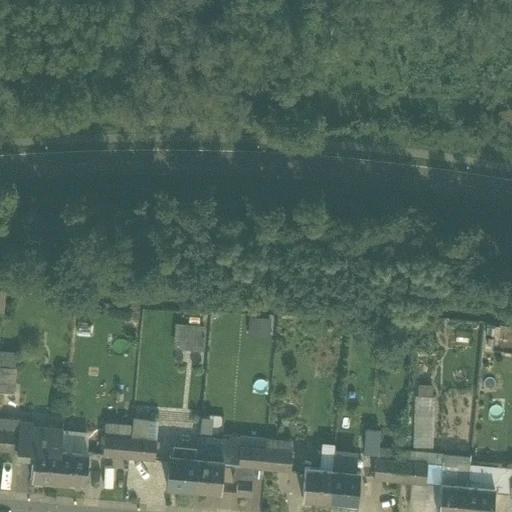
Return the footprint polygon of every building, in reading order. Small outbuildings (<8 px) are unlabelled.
[(271,318),(249,317),(248,335),(270,336),(271,318)] [(205,327),(174,323),(171,348),(202,351),(205,327)] [(0,358),(0,366),(15,368),(16,351),(1,349),(0,358)] [(0,392),(12,393),(15,368),(0,366),(0,392)] [(432,447),(434,396),(414,395),(412,447),(432,447)] [(200,414),(199,433),(211,434),(213,415),(200,414)] [(132,417),(131,424),(130,436),(146,437),(148,418),(132,417)] [(0,418),(0,448),(18,450),(19,430),(7,429),(8,419),(0,418)] [(146,437),(156,438),(158,419),(148,418),(146,437)] [(20,420),(8,419),(7,429),(19,430),(20,426),(20,420)] [(104,434),(130,436),(131,424),(105,422),(104,434)] [(17,454),(32,455),(33,446),(35,427),(20,426),(19,430),(18,450),(17,454)] [(35,427),(33,446),(60,448),(62,429),(35,427)] [(196,457),(223,459),(225,435),(211,434),(199,433),(196,457)] [(364,456),(375,457),(376,446),(377,434),(366,433),(364,456)] [(103,454),(128,456),(130,436),(104,434),(103,454)] [(225,435),(223,459),(238,460),(240,445),(266,447),(266,439),(225,435)] [(128,456),(154,458),(156,438),(146,437),(130,436),(128,456)] [(266,447),(291,449),(292,440),(266,439),(266,447)] [(171,454),(194,456),(195,445),(172,443),(171,454)] [(319,467),(332,468),(333,452),(334,444),(321,443),(319,467)] [(238,460),(238,464),(238,465),(251,466),(264,467),(266,447),(240,445),(238,460)] [(58,480),(60,448),(33,446),(32,455),(30,478),(58,481),(58,480)] [(375,457),(401,460),(402,449),(376,446),(375,457)] [(264,467),(290,469),(291,449),(266,447),(264,467)] [(87,451),(60,448),(58,480),(85,483),(87,451)] [(440,484),(440,482),(443,452),(402,449),(401,460),(427,462),(425,482),(440,484)] [(332,468),(349,470),(350,453),(333,452),(332,468)] [(470,455),(443,452),(440,482),(467,484),(469,463),(470,455)] [(167,486),(194,488),(196,457),(194,456),(171,454),(170,454),(167,486)] [(223,459),(196,457),(194,488),(220,491),(223,459)] [(373,477),(399,480),(401,460),(375,457),(373,477)] [(399,480),(412,481),(425,482),(427,462),(401,460),(399,480)] [(250,480),(251,466),(238,465),(238,464),(234,463),(233,479),(237,479),(236,493),(250,494),(251,480),(250,480)] [(467,484),(494,487),(494,490),(509,491),(511,474),(511,467),(469,463),(467,484)] [(302,498),(329,500),(332,468),(319,467),(305,466),(302,498)] [(349,470),(332,468),(329,500),(356,503),(359,471),(349,470)] [(437,511),(440,484),(425,482),(412,481),(409,511),(415,511),(437,511)] [(437,511),(464,511),(467,484),(440,482),(440,484),(437,511)] [(494,487),(467,484),(464,511),(491,511),(494,490),(494,487)]
